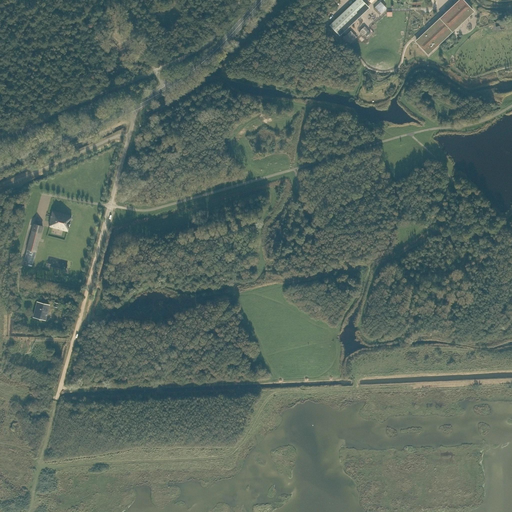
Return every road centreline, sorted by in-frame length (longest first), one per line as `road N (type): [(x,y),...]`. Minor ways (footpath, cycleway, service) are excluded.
road 1 (tertiary): [(0,167),(180,80),(261,0)]
road 2 (track): [(109,205),(59,389)]
